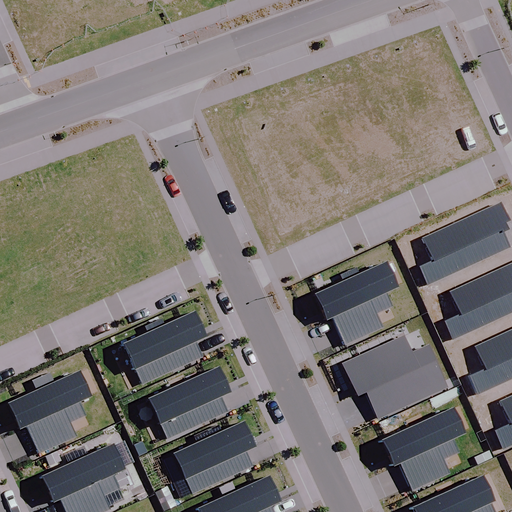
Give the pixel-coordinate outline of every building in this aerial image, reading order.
[(392,285),(381,260),(310,293),(321,318),(329,315),(343,344),(379,327),(373,313),(389,306),(381,290),(392,285)] [(188,310),(118,343),(130,369),(132,367),(140,384),(200,356),(193,340),(200,336),(188,310)] [(401,335),(339,363),(353,395),(363,390),(375,417),(444,386),(425,345),(408,352),(401,335)] [(213,366),(142,398),(154,424),(157,423),(164,440),(225,412),(217,395),(225,392),(213,366)] [(87,394),(75,369),(3,402),(14,427),(24,423),(37,452),(74,435),(68,420),(83,413),(76,399),(87,394)] [(459,432),(448,406),(375,439),(387,464),(395,461),(409,490),(446,473),(440,459),(455,452),(448,436),(459,432)] [(238,421),(167,454),(179,480),(182,478),(189,495),(250,467),(242,451),(250,447),(238,421)] [(120,467),(108,442),(36,476),(48,501),(57,496),(64,511),(100,511),(108,509),(101,494),(116,487),(109,472),(120,467)] [(263,474),(193,506),(195,511),(271,511),(268,503),(275,500),(263,474)] [(479,475),(407,507),(408,511),(493,511),(489,501),(490,500),(479,475)]
